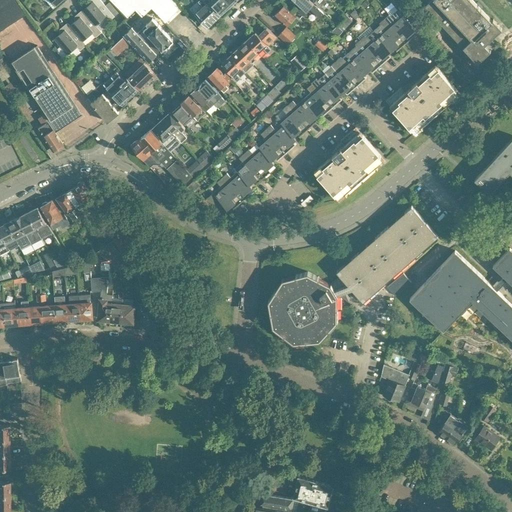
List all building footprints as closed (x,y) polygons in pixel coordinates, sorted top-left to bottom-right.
[(0,0),(0,31),(26,14),(16,0),(0,0)] [(64,0),(46,0),(54,9),(56,7),(64,0)] [(110,1),(105,5),(101,0),(89,0),(90,2),(91,3),(83,10),(99,28),(107,21),(109,21),(120,13),(110,1)] [(181,8),(172,0),(111,0),(128,17),(136,9),(143,16),(152,7),(166,22),(181,8)] [(198,0),(199,1),(189,9),(195,16),(196,15),(208,27),(221,15),(209,2),(209,1),(208,0),(198,0)] [(210,0),(222,13),(232,4),(228,0),(210,0)] [(324,13),(309,0),(294,0),(300,5),(296,9),(303,16),(310,8),(320,18),(324,13)] [(438,0),(431,8),(444,22),(442,24),(464,48),(457,54),(478,77),(482,73),(480,71),(487,64),(490,66),(497,59),(495,57),(502,50),(504,52),(511,46),(509,43),(511,40),(511,36),(481,3),(479,5),(474,0),(438,0)] [(418,20),(400,1),(394,6),(395,6),(388,12),(389,14),(384,18),(406,43),(415,35),(412,32),(415,29),(413,26),(418,20)] [(288,25),(297,16),(284,5),(283,5),(281,5),(279,7),(279,9),(275,13),(288,25)] [(335,22),(341,28),(356,13),(350,7),(335,22)] [(102,32),(99,28),(83,10),(77,15),(77,17),(78,19),(70,26),(86,44),(95,37),(96,37),(102,32)] [(173,40),(153,18),(144,26),(143,24),(136,31),(132,27),(124,35),(149,61),(156,54),(157,54),(162,49),(162,50),(166,46),(166,47),(173,40)] [(406,43),(384,18),(379,23),(381,24),(374,30),(391,51),(394,48),(397,51),(406,43)] [(87,45),(86,44),(70,26),(68,23),(62,28),(61,30),(63,32),(55,39),(64,50),(61,51),(66,57),(70,57),(79,49),(79,50),(81,50),(87,45)] [(288,44),(297,35),(289,29),(286,26),(278,35),(288,44)] [(338,36),(343,30),(339,26),(333,32),(338,36)] [(256,31),(247,39),(259,52),(263,56),(272,48),(269,45),(277,37),(267,28),(259,35),(256,31)] [(391,51),(374,30),(366,37),(365,35),(360,40),(382,64),(390,57),(388,53),(391,51)] [(118,55),(130,44),(123,37),(111,48),(117,54),(118,55)] [(259,52),(247,39),(239,47),(252,62),(256,59),(254,57),(259,52)] [(382,64),(360,40),(355,44),(356,46),(349,52),(367,72),(370,69),(373,72),(382,64)] [(45,115),(54,130),(81,112),(37,45),(11,63),(45,115)] [(239,47),(230,55),(246,72),(254,64),(252,62),(239,47)] [(88,57),(94,52),(90,48),(85,53),(88,57)] [(117,54),(111,48),(107,52),(112,58),(117,54)] [(367,72),(349,52),(342,58),(341,56),(336,61),(357,86),(366,78),(363,75),(367,72)] [(101,62),(108,56),(105,53),(98,59),(101,62)] [(246,72),(230,55),(222,63),(235,78),(237,80),(246,72)] [(301,71),(307,65),(297,55),(291,60),(301,71)] [(357,86),(336,61),(331,65),(332,67),(325,73),(342,93),(345,90),(348,94),(357,86)] [(156,76),(144,62),(133,72),(130,69),(126,73),(130,76),(129,76),(141,89),(156,76)] [(435,65),(424,75),(405,92),(401,87),(386,100),(416,134),(423,127),(422,126),(452,99),(453,101),(461,94),(435,65)] [(226,84),(232,79),(225,72),(224,73),(218,67),(208,76),(220,89),(221,88),(224,91),(229,87),(226,84)] [(140,91),(127,77),(124,80),(116,72),(111,77),(113,78),(132,98),(140,91)] [(13,86),(19,82),(12,73),(6,77),(13,86)] [(342,93),(325,73),(318,79),(316,78),(311,83),(312,84),(312,83),(333,107),(342,99),(339,96),(342,93)] [(111,77),(104,83),(112,92),(111,92),(124,106),(132,98),(113,78),(111,77)] [(222,97),(205,79),(198,86),(214,104),(222,97)] [(279,90),(287,83),(283,79),(275,86),(279,90)] [(90,80),(81,87),(87,94),(86,95),(107,122),(119,112),(118,111),(124,106),(111,92),(112,92),(104,83),(103,82),(99,84),(96,87),(90,80)] [(312,83),(312,84),(307,88),(311,92),(304,98),(318,115),(321,112),(324,115),(333,107),(312,83)] [(214,104),(198,86),(190,92),(207,111),(207,110),(214,104)] [(281,92),(279,90),(275,86),(268,93),(274,100),(281,92)] [(16,90),(11,94),(15,99),(20,96),(16,90)] [(206,112),(188,94),(180,102),(197,120),(206,112)] [(318,115),(304,98),(297,105),(293,100),(288,105),(308,128),(317,121),(315,117),(318,115)] [(257,105),(262,111),(267,106),(262,100),(257,105)] [(197,120),(180,102),(172,109),(189,127),(197,120)] [(288,105),(276,115),(280,119),(279,120),(282,123),(282,122),(293,136),(294,136),(297,133),(300,136),(308,128),(288,105)] [(255,116),(261,111),(257,107),(251,112),(255,116)] [(185,128),(170,111),(161,120),(182,142),(187,137),(182,131),(185,128)] [(45,115),(39,119),(42,125),(39,127),(42,132),(44,135),(54,151),(64,144),(63,143),(63,142),(54,130),(45,115)] [(238,116),(232,122),(236,127),(243,120),(238,116)] [(182,142),(161,120),(152,128),(164,141),(163,143),(171,152),(182,142)] [(282,122),(282,123),(274,129),(270,125),(266,129),(287,153),(295,145),(293,142),(296,138),(294,136),(293,136),(282,122)] [(232,139),(240,131),(236,127),(234,125),(226,132),(227,133),(232,140),(233,139),(232,139)] [(377,166),(378,167),(386,161),(356,127),(341,140),(345,144),(314,171),(340,200),(348,194),(346,192),(377,166)] [(171,152),(163,143),(151,129),(138,140),(137,141),(135,141),(133,143),(133,144),(132,145),(131,144),(131,145),(150,167),(154,165),(160,165),(162,163),(183,186),(193,176),(186,169),(176,157),(171,152)] [(287,153),(266,129),(260,134),(264,138),(257,144),(259,147),(260,146),(271,161),(272,160),(275,157),(278,160),(287,153)] [(220,139),(217,142),(223,148),(232,140),(227,133),(220,139)] [(511,138),(475,179),(490,193),(496,187),(493,185),(510,166),(511,167),(511,138)] [(260,146),(259,147),(252,153),(249,149),(244,153),(265,177),(274,169),(271,166),(274,163),(272,160),(271,161),(260,146)] [(204,166),(214,157),(207,150),(198,159),(204,166)] [(265,177),(244,153),(239,158),(242,162),(235,169),(237,171),(238,171),(249,185),(250,184),(253,181),(256,185),(265,177)] [(217,170),(223,164),(218,158),(211,164),(217,170)] [(198,159),(186,169),(193,176),(204,166),(198,159)] [(238,171),(237,171),(231,177),(227,173),(222,177),(243,201),(252,193),(249,190),(252,187),(250,184),(249,185),(238,171)] [(243,201),(222,177),(217,182),(221,186),(206,199),(204,198),(204,199),(220,206),(219,205),(222,202),(227,209),(231,205),(234,209),(243,201)] [(95,200),(84,181),(82,182),(81,181),(78,183),(78,185),(72,188),(72,189),(67,192),(77,206),(79,209),(95,200)] [(177,182),(170,189),(174,193),(181,187),(177,182)] [(77,206),(67,192),(66,192),(65,192),(65,191),(60,194),(61,195),(56,198),(67,213),(74,222),(78,219),(71,210),(77,206)] [(61,215),(53,200),(48,202),(45,202),(43,203),(42,206),(41,207),(54,229),(60,225),(63,228),(71,223),(65,213),(61,215)] [(363,302),(438,236),(412,205),(337,271),(340,275),(331,283),(308,271),(283,278),(268,301),(273,327),(294,343),(320,340),(338,321),(338,295),(339,294),(349,302),(351,290),(353,289),(363,302)] [(38,207),(28,212),(37,231),(41,238),(52,232),(48,223),(47,224),(46,223),(38,207)] [(28,212),(18,217),(26,233),(28,236),(30,240),(31,243),(41,238),(37,231),(28,212)] [(18,217),(8,222),(17,241),(19,246),(21,248),(31,243),(30,240),(28,236),(26,233),(18,217)] [(17,241),(8,222),(0,226),(0,231),(6,243),(9,250),(19,246),(17,241)] [(0,231),(0,254),(9,250),(6,243),(0,231)] [(133,248),(123,234),(122,233),(114,239),(97,251),(101,260),(101,261),(111,259),(115,258),(131,255),(137,254),(133,248)] [(511,248),(510,247),(493,265),(504,275),(508,279),(511,282),(511,248)] [(455,250),(410,298),(444,330),(472,300),(511,337),(511,303),(494,286),(455,250)] [(143,262),(142,257),(139,254),(137,254),(131,255),(132,264),(143,262)] [(59,257),(53,260),(55,263),(57,266),(65,264),(63,261),(61,260),(59,257)] [(101,260),(90,262),(91,271),(91,272),(91,278),(92,290),(102,289),(102,288),(107,288),(107,278),(113,278),(112,269),(111,263),(111,259),(101,261),(101,260)] [(30,265),(20,269),(22,274),(23,277),(26,276),(34,274),(33,272),(31,267),(30,265)] [(12,277),(8,269),(0,273),(0,279),(5,278),(5,279),(12,277)] [(101,299),(99,318),(104,319),(106,320),(109,321),(110,320),(111,320),(112,301),(113,301),(113,297),(113,295),(107,295),(107,288),(102,288),(102,289),(101,299)] [(162,313),(162,306),(161,304),(157,304),(157,302),(149,302),(149,295),(141,294),(141,291),(135,292),(137,307),(136,312),(138,312),(138,314),(142,314),(141,323),(146,324),(146,325),(152,326),(152,324),(154,324),(155,314),(160,314),(162,313)] [(124,302),(123,292),(119,292),(119,298),(113,297),(113,301),(112,301),(111,320),(112,320),(113,321),(116,321),(117,320),(122,321),(124,302)] [(18,323),(17,306),(16,306),(16,303),(16,297),(15,293),(11,293),(11,303),(12,302),(11,306),(4,307),(6,324),(7,324),(8,326),(11,326),(12,324),(18,323)] [(91,294),(80,295),(80,301),(81,319),(82,318),(83,320),(87,320),(87,318),(93,318),(91,300),(91,294)] [(69,302),(67,302),(68,320),(70,320),(75,319),(76,321),(79,320),(80,319),(81,319),(80,301),(80,295),(69,296),(70,302),(69,302)] [(65,296),(55,296),(55,303),(57,320),(58,320),(59,322),(62,322),(63,320),(68,320),(67,302),(66,302),(65,296)] [(30,322),(29,305),(28,300),(21,301),(22,305),(17,306),(18,323),(24,323),(25,325),(28,324),(29,323),(30,322)] [(133,322),(135,303),(124,302),(122,321),(123,321),(124,322),(127,322),(128,321),(133,322)] [(57,320),(55,303),(42,304),(43,321),(51,321),(51,323),(55,322),(56,321),(57,320)] [(43,321),(42,304),(29,305),(30,322),(31,322),(32,324),(35,324),(36,322),(43,321)] [(341,344),(347,346),(350,337),(344,335),(341,344)] [(417,353),(420,343),(409,340),(406,350),(417,353)] [(421,365),(425,356),(424,356),(426,352),(419,350),(414,362),(421,365)] [(21,381),(18,359),(18,358),(8,360),(7,359),(5,359),(4,360),(3,361),(6,377),(7,383),(21,381)] [(416,379),(421,365),(414,362),(409,373),(408,376),(409,376),(416,379)] [(456,374),(458,365),(446,362),(442,378),(450,381),(452,373),(456,374)] [(390,379),(384,393),(399,400),(406,384),(409,376),(408,376),(409,373),(401,370),(399,373),(389,369),(386,377),(390,379)] [(433,405),(438,388),(428,383),(426,388),(418,385),(417,390),(411,387),(405,402),(424,410),(427,402),(433,405)] [(447,406),(450,394),(443,392),(440,404),(447,406)] [(488,421),(497,409),(496,408),(499,404),(492,400),(490,403),(489,403),(480,416),(488,421)] [(23,414),(22,402),(10,403),(11,409),(12,415),(23,414)] [(447,438),(459,420),(458,418),(451,413),(449,417),(439,432),(447,438)] [(464,438),(470,426),(468,424),(469,419),(459,416),(458,418),(459,420),(447,438),(455,443),(456,442),(459,443),(463,438),(464,438)] [(0,439),(11,440),(10,424),(0,424),(0,439)] [(502,436),(485,424),(476,438),(492,449),(502,436)] [(0,454),(11,454),(11,440),(0,439),(0,454)] [(0,468),(11,469),(11,454),(0,454),(0,468)] [(333,486),(298,476),(294,497),(294,498),(263,493),(261,503),(263,503),(262,507),(257,506),(255,511),(296,511),(299,499),(299,498),(328,506),(333,486)] [(0,496),(11,496),(11,481),(0,480),(0,496)] [(0,510),(11,511),(11,496),(0,496),(0,510)]
